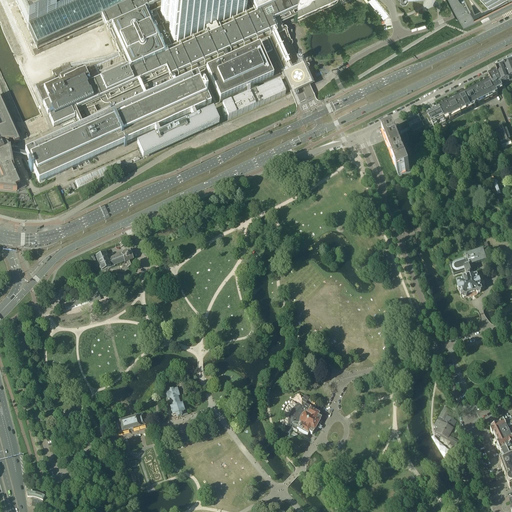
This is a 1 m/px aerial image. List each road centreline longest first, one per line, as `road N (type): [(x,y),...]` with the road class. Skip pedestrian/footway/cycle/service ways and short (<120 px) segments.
road 1 (primary): [(511,22),(55,235),(0,236)]
road 2 (unclassified): [(62,511),(14,330),(75,282),(139,271),(144,260),(126,221)]
road 3 (residential): [(487,0),(364,53),(314,88),(205,137)]
road 4 (primary): [(279,151),(511,38)]
road 5 (residential): [(439,349),(379,186)]
road 6 (primary): [(126,221),(279,151)]
road 7 (residential): [(364,131),(511,55)]
road 8 (primary): [(0,312),(62,253),(126,221)]
